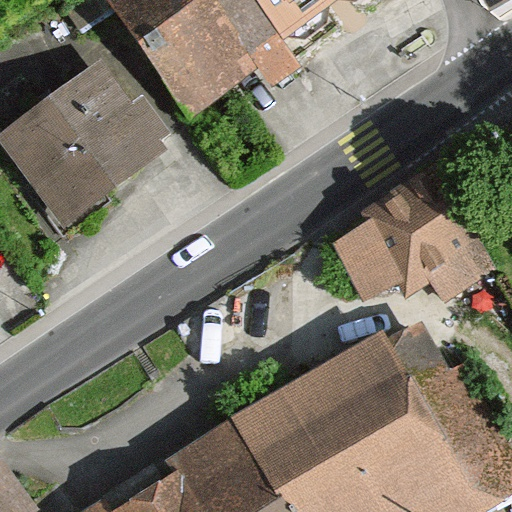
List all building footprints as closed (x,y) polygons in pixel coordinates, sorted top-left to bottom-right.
[(91,0),(184,120),(342,0),(91,0)] [(484,0),(490,10),(505,0),(484,0)] [(93,67),(0,135),(0,154),(59,234),(161,158),(93,67)] [(438,173),(335,249),(353,288),(405,301),(430,289),(446,311),(504,276),(438,173)] [(511,458),(420,313),(102,511),(494,511),(511,501),(511,458)] [(29,511),(0,473),(0,511),(29,511)]
